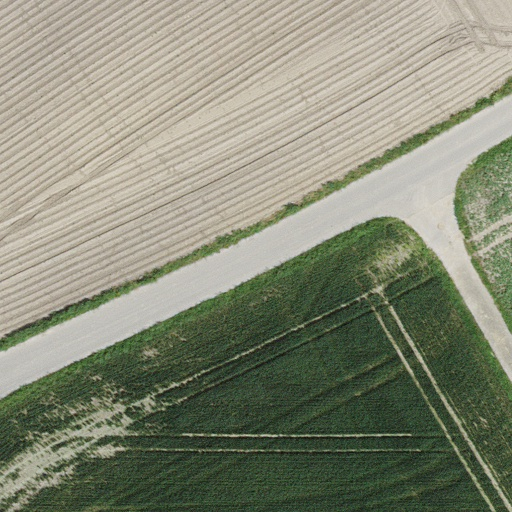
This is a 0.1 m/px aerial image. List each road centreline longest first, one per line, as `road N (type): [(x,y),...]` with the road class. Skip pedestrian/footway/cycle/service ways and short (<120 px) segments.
road 1 (unclassified): [(511,95),(0,358)]
road 2 (unknown): [(421,146),(511,296)]
